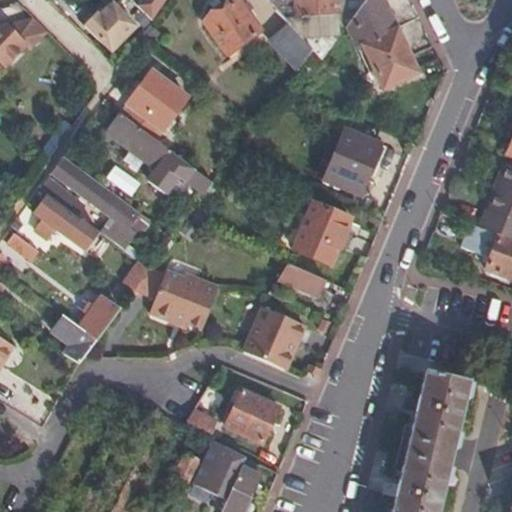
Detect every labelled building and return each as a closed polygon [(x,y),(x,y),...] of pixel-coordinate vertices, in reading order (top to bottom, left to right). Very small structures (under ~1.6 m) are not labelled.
[(129,0),(150,20),(164,0),(129,0)] [(237,0),(205,24),(228,57),(261,33),(237,0)] [(265,0),(290,26),(291,27),(290,10),(289,0),(265,0)] [(337,24),(334,0),(289,0),(290,10),(295,9),(296,25),(302,29),(337,24)] [(416,75),(380,0),(364,0),(349,20),(382,91),(416,75)] [(97,12),(84,25),(110,52),(135,28),(111,3),(99,14),(97,12)] [(0,72),(20,53),(25,57),(49,32),(34,17),(0,30),(0,72)] [(271,43),(296,70),(312,49),(298,34),(291,27),(290,26),(271,43)] [(298,34),(312,49),(320,58),(333,42),(326,31),(308,33),(298,34)] [(152,75),(121,115),(154,140),(185,99),(152,75)] [(106,134),(156,171),(150,179),(151,187),(160,193),(167,192),(176,179),(181,183),(184,180),(204,195),(212,183),(192,168),(154,140),(121,115),(106,134)] [(342,130),(321,180),(355,194),(369,165),(377,167),(385,149),(342,130)] [(511,135),(503,154),(511,157),(511,135)] [(144,230),(149,223),(62,158),(51,173),(113,218),(106,227),(103,225),(98,232),(115,245),(132,222),(144,230)] [(511,168),(505,165),(497,184),(502,186),(491,213),(488,212),(481,230),(511,241),(511,168)] [(39,189),(76,217),(85,205),(47,177),(39,189)] [(44,198),(33,214),(43,221),(35,231),(46,240),(54,230),(85,252),(99,233),(80,220),(78,222),(44,198)] [(310,204),(291,249),(329,265),(349,221),(310,204)] [(206,222),(189,214),(185,220),(204,229),(206,222)] [(511,241),(481,230),(471,226),(463,247),(491,257),(485,270),(511,280),(511,241)] [(12,234),(5,242),(29,260),(36,251),(12,234)] [(121,283),(132,290),(148,270),(137,262),(121,283)] [(317,296),(324,281),(287,265),(267,295),(278,299),(286,283),(317,296)] [(147,312),(173,323),(174,319),(186,323),(200,329),(216,290),(166,268),(147,312)] [(0,309),(10,296),(0,288),(0,309)] [(78,328),(95,341),(119,309),(102,296),(78,328)] [(243,353),(286,371),(294,351),(291,351),(295,341),(298,342),(305,326),(263,308),(243,353)] [(74,342),(63,357),(76,366),(95,341),(78,328),(64,317),(54,328),(74,342)] [(174,319),(173,323),(184,328),(186,323),(174,319)] [(0,362),(11,345),(0,339),(0,362)] [(426,374),(391,511),(435,511),(467,384),(426,374)] [(240,392),(224,428),(260,445),(276,408),(240,392)] [(215,422),(191,411),(184,422),(209,435),(215,422)] [(210,439),(201,459),(216,467),(225,446),(210,439)] [(242,466),(246,456),(225,446),(216,467),(215,469),(236,479),(242,466)] [(186,455),(176,476),(188,482),(198,460),(186,455)] [(242,466),(236,479),(219,511),(241,511),(258,474),(242,466)]
